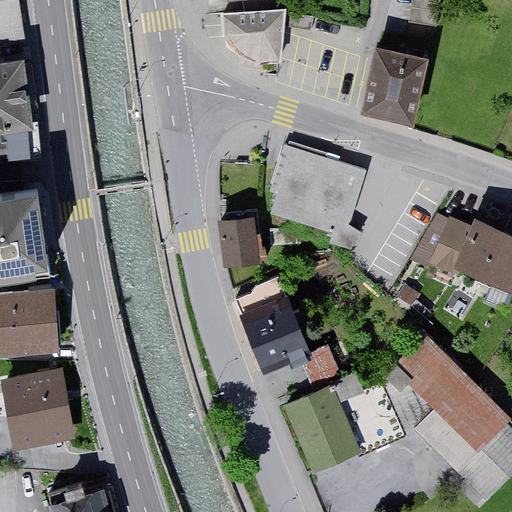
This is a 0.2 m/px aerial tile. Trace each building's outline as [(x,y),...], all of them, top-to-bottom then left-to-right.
[(16,0),(0,0),(0,36),(23,38),(16,0)] [(273,16),(214,19),(215,40),(228,57),(254,66),(276,65),(273,16)] [(417,66),(370,54),(355,112),(402,124),(417,66)] [(26,55),(0,58),(0,128),(5,128),(35,125),(34,119),(26,55)] [(38,118),(34,119),(35,125),(5,128),(8,156),(40,156),(38,118)] [(363,173),(274,148),(261,216),(330,233),(327,248),(347,255),(358,235),(345,227),(363,173)] [(0,191),(0,276),(49,273),(48,260),(37,186),(0,191)] [(511,279),(511,243),(444,217),(424,266),(505,297),(511,279)] [(246,219),(215,222),(220,269),(251,266),(246,219)] [(53,285),(0,288),(0,351),(56,346),(53,285)] [(279,305),(236,320),(254,372),(297,357),(279,305)] [(511,432),(423,339),(374,385),(485,501),(511,475),(511,432)] [(62,365),(0,374),(0,378),(7,418),(13,448),(75,435),(62,365)] [(347,453),(322,393),(280,411),(306,471),(347,453)] [(110,511),(103,486),(48,502),(50,511),(110,511)]
